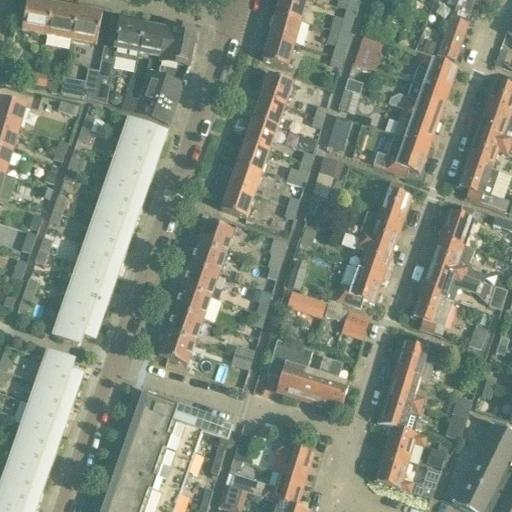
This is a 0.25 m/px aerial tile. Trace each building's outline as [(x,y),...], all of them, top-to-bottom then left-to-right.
[(300,25),(306,1),(301,0),(279,0),(275,18),(300,25)] [(356,15),(360,0),(337,0),(335,9),(344,11),(356,15)] [(480,0),(456,0),(450,22),(466,27),(471,29),(480,0)] [(46,39),(52,8),(27,3),(21,34),(46,39)] [(70,44),(77,12),(52,8),(46,39),(70,44)] [(349,39),(356,15),(344,11),(342,21),(332,19),(329,33),(349,39)] [(102,17),(77,12),(70,44),(95,48),(102,17)] [(294,48),(300,25),(275,18),(268,41),(294,48)] [(390,28),(366,21),(361,36),(385,43),(390,28)] [(466,27),(450,22),(437,59),(454,65),(466,27)] [(144,28),(120,24),(114,53),(103,50),(98,74),(92,103),(104,107),(111,77),(109,77),(113,60),(136,65),(137,60),(144,28)] [(167,33),(144,28),(137,60),(146,63),(147,59),(151,60),(147,77),(156,79),(160,63),(167,33)] [(167,30),(167,33),(160,63),(156,79),(147,77),(137,103),(124,99),(120,112),(168,128),(183,87),(181,86),(186,70),(189,71),(196,36),(167,30)] [(342,62),(349,39),(329,33),(325,47),(334,49),(331,59),(342,62)] [(287,70),(294,48),(268,41),(262,63),(287,70)] [(381,48),(360,42),(352,68),(373,74),(381,48)] [(339,71),(342,62),(331,59),(328,68),(339,71)] [(420,59),(410,86),(445,98),(455,71),(420,59)] [(98,74),(87,72),(83,91),(86,91),(84,102),(92,103),(98,74)] [(39,78),(31,77),(29,88),(37,89),(39,78)] [(267,77),(259,99),(285,108),(292,86),(267,77)] [(48,80),(39,78),(37,89),(46,91),(47,84),(48,80)] [(493,84),(483,111),(511,121),(511,81),(506,79),(504,87),(493,84)] [(362,86),(347,82),(344,92),(359,96),(362,86)] [(61,87),(47,84),(46,91),(52,96),(60,97),(62,87),(61,87)] [(445,98),(410,86),(406,100),(397,97),(390,101),(387,107),(403,113),(436,125),(445,98)] [(316,110),(314,117),(324,120),(330,99),(308,92),(304,107),(316,110)] [(359,98),(343,93),(337,114),(353,119),(359,98)] [(277,131),(285,108),(259,99),(251,122),(277,131)] [(0,101),(0,127),(18,133),(25,110),(0,101)] [(77,112),(59,106),(56,115),(75,121),(77,112)] [(511,121),(483,111),(474,137),(508,149),(511,135),(511,121)] [(427,150),(436,125),(403,113),(401,119),(402,120),(399,124),(397,124),(393,138),(403,142),(427,150)] [(321,132),(324,120),(314,117),(310,129),(321,132)] [(85,119),(80,131),(90,134),(94,122),(85,119)] [(269,154),(277,131),(251,122),(244,145),(269,154)] [(127,123),(120,144),(158,157),(165,137),(127,123)] [(0,152),(11,156),(18,133),(0,127),(0,152)] [(85,146),(90,134),(80,131),(76,143),(85,146)] [(330,152),(349,158),(354,140),(336,134),(330,152)] [(505,156),(508,149),(474,137),(465,163),(496,175),(497,174),(489,171),(496,153),(505,156)] [(418,177),(427,150),(403,142),(393,168),(396,169),(393,178),(404,181),(407,173),(418,177)] [(158,157),(120,144),(113,164),(151,178),(158,157)] [(67,147),(58,145),(52,163),(61,166),(67,147)] [(261,176),(269,154),(244,145),(236,168),(261,176)] [(0,177),(4,179),(11,156),(0,152),(0,177)] [(302,155),(300,164),(310,167),(313,158),(302,155)] [(70,159),(66,172),(75,175),(80,163),(70,159)] [(344,169),(323,161),(318,176),(339,183),(344,169)] [(488,198),(496,175),(465,163),(456,190),(466,194),(463,202),(503,216),(507,205),(488,198)] [(144,198),(151,178),(113,164),(106,185),(144,198)] [(303,191),(310,167),(300,164),(297,174),(289,172),(285,185),(303,191)] [(253,199),(261,176),(236,168),(228,190),(253,199)] [(71,187),(75,175),(66,172),(62,184),(71,187)] [(4,180),(4,179),(0,177),(0,204),(7,206),(14,183),(4,180)] [(137,219),(144,198),(106,185),(99,205),(137,219)] [(369,208),(366,216),(399,227),(409,201),(398,197),(401,189),(389,185),(386,193),(385,192),(378,211),(369,208)] [(246,221),(253,199),(228,190),(221,212),(246,221)] [(52,194),(42,191),(39,200),(49,203),(52,194)] [(314,194),(313,198),(307,216),(320,221),(325,205),(335,209),(337,202),(314,194)] [(56,200),(52,212),(61,215),(65,203),(56,200)] [(299,204),(289,201),(286,210),(296,213),(299,204)] [(129,239),(137,219),(99,205),(92,226),(129,239)] [(447,213),(438,240),(462,248),(471,222),(475,224),(478,215),(460,209),(458,217),(447,213)] [(296,213),(286,210),(283,220),(293,223),(296,213)] [(57,228),(61,215),(52,212),(48,225),(57,228)] [(33,216),(30,231),(42,234),(45,218),(33,216)] [(390,254),(399,227),(366,216),(358,240),(357,243),(390,254)] [(511,225),(493,219),(490,227),(511,235),(511,225)] [(205,222),(197,245),(225,255),(233,233),(205,222)] [(122,260),(129,239),(92,226),(85,247),(122,260)] [(390,254),(357,243),(358,240),(347,236),(343,247),(363,254),(356,272),(380,280),(390,254)] [(36,241),(26,238),(22,250),(32,253),(36,241)] [(472,252),(462,248),(438,240),(428,267),(461,278),(462,277),(478,283),(481,284),(483,277),(464,270),(465,267),(467,267),(472,252)] [(42,241),(38,253),(47,256),(51,244),(42,241)] [(270,260),(267,271),(269,272),(278,274),(286,246),(271,242),(266,259),(270,260)] [(217,278),(225,255),(197,245),(189,268),(217,278)] [(115,280),(122,260),(85,247),(78,267),(115,280)] [(43,268),(47,256),(38,253),(34,265),(43,268)] [(115,280),(78,267),(70,288),(108,301),(115,280)] [(461,278),(428,267),(419,294),(450,305),(455,292),(459,290),(473,295),(478,283),(462,277),(461,278)] [(11,280),(20,284),(25,271),(15,268),(11,280)] [(213,290),(217,278),(189,268),(181,290),(209,301),(210,300),(217,303),(221,293),(213,290)] [(371,307),(380,280),(356,272),(345,268),(338,287),(340,287),(335,304),(357,312),(360,304),(371,307)] [(302,274),(292,271),(286,290),(296,293),(302,274)] [(275,284),(278,274),(269,272),(266,282),(275,284)] [(28,282),(23,296),(32,300),(37,285),(28,282)] [(101,321),(108,301),(70,288),(63,308),(101,321)] [(492,288),(492,289),(486,308),(499,311),(504,292),(492,288)] [(201,323),(209,301),(181,290),(173,313),(201,323)] [(438,338),(450,305),(419,294),(409,320),(420,323),(417,331),(438,338)] [(27,314),(32,300),(23,296),(18,311),(27,314)] [(309,302),(290,296),(286,310),(304,316),(309,302)] [(14,303),(5,300),(2,309),(10,312),(14,303)] [(256,304),(253,316),(264,319),(268,307),(256,304)] [(322,319),(323,319),(337,323),(340,311),(326,306),(322,319)] [(94,342),(101,321),(63,308),(53,339),(78,348),(81,338),(94,342)] [(193,346),(201,323),(173,313),(165,336),(193,346)] [(343,329),(364,335),(368,322),(348,315),(343,329)] [(260,330),(264,319),(253,316),(251,325),(250,327),(260,330)] [(467,348),(478,352),(480,352),(487,333),(474,329),(467,348)] [(186,368),(193,346),(165,336),(158,358),(186,368)] [(401,345),(393,372),(418,380),(427,382),(431,367),(423,365),(426,354),(442,359),(444,350),(426,343),(415,340),(413,348),(401,345)] [(499,341),(497,349),(505,352),(508,343),(499,341)] [(311,354),(275,343),(264,377),(278,381),(274,394),(297,402),(306,373),(305,372),(311,354)] [(502,360),(505,352),(497,349),(494,357),(502,360)] [(253,356),(234,351),(232,360),(250,366),(253,356)] [(2,356),(0,362),(0,371),(6,374),(11,359),(2,356)] [(46,356),(36,387),(73,400),(81,379),(69,374),(72,365),(46,356)] [(250,366),(232,360),(229,369),(247,375),(250,366)] [(317,408),(331,364),(321,361),(317,376),(306,373),(297,402),(317,408)] [(339,366),(331,364),(317,408),(338,415),(347,386),(334,382),(339,366)] [(413,398),(418,380),(393,372),(384,399),(419,410),(422,401),(413,398)] [(485,384),(483,392),(491,395),(494,387),(485,384)] [(66,420),(73,400),(36,387),(29,407),(66,420)] [(489,403),(491,395),(483,392),(480,401),(489,403)] [(174,511),(201,435),(226,444),(231,428),(144,398),(104,511),(174,511)] [(417,418),(419,410),(384,399),(375,427),(389,432),(389,430),(402,434),(411,436),(417,418)] [(457,400),(451,420),(464,424),(471,404),(457,400)] [(59,441),(66,420),(29,407),(22,428),(59,441)] [(458,443),(464,424),(451,420),(444,439),(458,443)] [(458,511),(511,511),(511,437),(491,427),(451,508),(458,511)] [(52,461),(59,441),(22,428),(14,448),(52,461)] [(411,436),(402,434),(389,430),(389,432),(381,457),(406,465),(412,446),(422,449),(424,440),(411,436)] [(283,457),(277,477),(302,484),(310,456),(292,451),(296,440),(279,435),(274,455),(283,457)] [(230,462),(243,466),(250,442),(237,438),(230,462)] [(444,470),(450,448),(436,444),(430,466),(444,470)] [(45,482),(52,461),(14,448),(7,469),(45,482)] [(217,450),(213,463),(220,465),(224,452),(217,450)] [(406,465),(381,457),(373,484),(429,502),(433,489),(420,485),(419,489),(400,483),(406,465)] [(217,478),(220,465),(213,463),(209,476),(217,478)] [(38,502),(45,482),(7,469),(0,489),(38,502)] [(438,474),(425,470),(420,485),(433,489),(438,474)] [(273,490),(232,478),(229,491),(241,495),(282,508),(293,511),(302,484),(277,477),(273,490)] [(0,511),(34,511),(38,502),(0,489),(0,511)] [(229,491),(224,490),(217,511),(221,511),(236,511),(241,495),(229,491)] [(205,491),(201,504),(208,507),(212,494),(205,491)]
